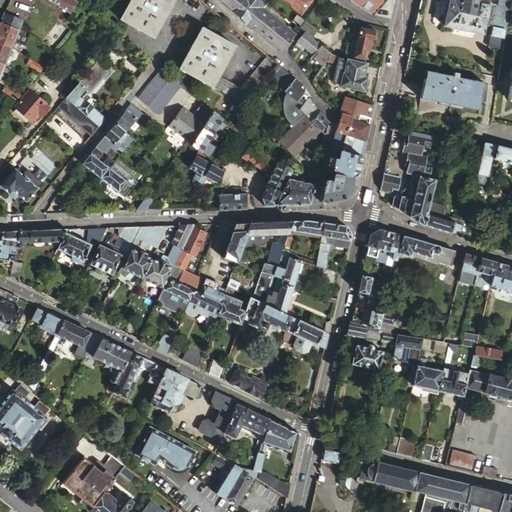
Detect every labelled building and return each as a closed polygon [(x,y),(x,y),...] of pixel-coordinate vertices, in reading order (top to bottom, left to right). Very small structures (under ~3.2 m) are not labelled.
[(78,0),(50,0),(52,1),(53,0),(69,10),(70,9),(74,12),(81,2),(78,0)] [(130,0),(120,19),(153,38),(174,0),(130,0)] [(286,25),(285,26),(283,28),(251,3),(248,0),(219,0),(280,49),(291,35),(289,34),(292,30),(286,25)] [(248,0),(251,3),(283,28),(285,26),(262,8),(265,5),(258,0),(248,0)] [(283,0),(301,15),(313,1),(311,0),(283,0)] [(350,0),(359,7),(372,16),(385,0),(350,0)] [(446,13),(444,25),(462,29),(483,34),(485,25),(490,3),(488,1),(482,0),(448,0),(447,7),(445,6),(443,12),(446,13)] [(503,49),(506,26),(510,0),(498,0),(497,5),(493,27),(492,33),(490,46),(503,49)] [(497,5),(490,3),(485,25),(493,27),(497,5)] [(4,12),(0,22),(19,30),(24,19),(4,12)] [(296,15),(292,20),(295,23),(299,26),(303,21),(296,15)] [(19,30),(0,22),(0,42),(12,47),(19,30)] [(359,27),(352,58),(364,61),(364,60),(365,54),(366,51),(368,52),(371,40),(374,39),(375,33),(373,31),(373,30),(359,27)] [(269,75),(278,64),(267,56),(240,88),(218,76),(234,46),(201,28),(178,69),(244,105),(247,101),(269,75)] [(304,32),(297,41),(305,48),(313,39),(305,33),(304,32)] [(118,37),(113,43),(123,52),(128,45),(118,37)] [(307,50),(314,55),(322,45),(315,40),(313,39),(305,48),(307,50)] [(12,47),(0,42),(0,60),(5,63),(12,47)] [(323,46),(322,45),(314,55),(312,57),(322,65),(331,53),(323,46)] [(33,65),(36,60),(29,56),(26,61),(33,65)] [(366,63),(340,57),(333,83),(340,85),(339,86),(362,92),(366,77),(363,77),(364,70),(366,63)] [(39,70),(43,64),(36,60),(33,65),(39,70)] [(99,62),(80,84),(91,93),(110,72),(99,62)] [(305,87),(278,64),(269,75),(280,84),(291,94),(295,90),(302,95),(304,93),(305,87)] [(166,85),(171,79),(160,70),(155,76),(166,85)] [(423,86),(420,98),(449,104),(479,110),(484,82),(458,77),(458,73),(454,72),(453,76),(426,71),(423,86)] [(151,82),(161,90),(166,85),(155,76),(151,82)] [(176,93),(181,87),(171,79),(166,85),(176,93)] [(161,91),(161,90),(151,82),(146,88),(157,96),(161,91)] [(14,89),(6,84),(3,90),(11,94),(14,89)] [(77,84),(65,98),(98,126),(104,119),(92,110),(91,110),(90,107),(85,103),(82,103),(82,102),(77,97),(79,95),(84,90),(77,84)] [(171,99),(176,93),(166,85),(161,90),(161,91),(171,99)] [(142,93),(152,101),(157,96),(146,88),(142,93)] [(16,98),(20,93),(14,89),(11,94),(16,98)] [(28,89),(13,106),(33,123),(48,106),(47,106),(48,104),(42,99),(41,100),(28,89)] [(291,94),(298,99),(302,95),(295,90),(291,94)] [(161,91),(157,96),(167,104),(171,99),(161,91)] [(148,107),(152,101),(142,93),(137,99),(148,107)] [(157,96),(152,101),(163,110),(167,104),(157,96)] [(346,97),(341,112),(343,113),(351,115),(353,116),(352,118),(362,121),(368,123),(372,105),(360,101),(346,97)] [(98,126),(65,98),(56,108),(90,136),(98,126)] [(319,129),(321,131),(328,123),(306,100),(299,108),(303,113),(309,119),(318,128),(319,129)] [(152,101),(148,107),(158,116),(163,110),(152,101)] [(135,118),(134,119),(136,121),(142,114),(130,104),(124,110),(135,118)] [(119,127),(124,131),(134,119),(135,118),(124,110),(114,123),(119,127)] [(217,126),(221,119),(212,111),(201,128),(211,135),(217,126)] [(293,154),(319,129),(318,128),(309,119),(303,113),(287,128),(289,130),(285,135),(283,133),(277,139),(285,146),(293,154)] [(343,113),(336,131),(345,134),(351,115),(343,113)] [(354,137),(365,141),(368,123),(362,121),(352,118),(353,116),(351,115),(345,134),(354,137)] [(221,119),(217,126),(229,135),(234,129),(225,121),(221,119)] [(111,148),(124,131),(119,127),(114,123),(109,129),(100,140),(111,148)] [(201,128),(191,144),(196,148),(197,149),(201,152),(211,135),(201,128)] [(406,173),(413,174),(422,177),(429,178),(434,157),(429,156),(434,135),(410,130),(410,132),(409,132),(408,138),(406,138),(403,150),(408,151),(405,165),(408,165),(406,173)] [(349,152),(362,155),(365,141),(354,137),(345,134),(336,131),(334,140),(333,142),(340,144),(339,149),(349,152)] [(257,148),(244,137),(241,143),(235,152),(235,153),(261,169),(265,164),(270,158),(256,149),(257,148)] [(94,148),(104,156),(111,148),(100,140),(94,148)] [(480,159),(484,143),(474,140),(470,156),(480,159)] [(511,149),(492,145),(484,143),(480,159),(474,182),(483,184),(485,175),(486,175),(494,157),(496,157),(495,159),(505,162),(505,163),(511,165),(511,164),(511,149)] [(195,150),(190,146),(186,144),(182,149),(191,156),(195,150)] [(143,146),(139,151),(145,156),(149,151),(143,146)] [(337,156),(339,149),(332,147),(330,154),(337,156)] [(100,178),(105,171),(112,162),(104,156),(94,148),(86,158),(82,163),(100,178)] [(111,148),(104,156),(112,162),(119,155),(111,148)] [(319,200),(321,203),(322,203),(325,202),(346,199),(354,193),(362,155),(349,152),(339,149),(337,156),(330,154),(327,165),(333,166),(332,169),(334,172),(332,180),(327,179),(324,181),(319,200)] [(216,183),(222,171),(215,166),(202,159),(203,157),(198,154),(197,157),(195,156),(189,167),(197,172),(206,177),(216,183)] [(112,162),(105,171),(100,178),(103,180),(113,189),(121,195),(125,198),(134,186),(140,191),(150,179),(126,160),(119,155),(112,162)] [(224,167),(227,162),(218,155),(214,160),(224,167)] [(290,173),(292,170),(277,163),(267,184),(282,191),(285,185),(290,173)] [(21,175),(19,174),(12,168),(0,182),(0,187),(7,194),(6,195),(12,201),(17,195),(21,198),(24,201),(36,188),(26,180),(27,179),(22,175),(21,175)] [(24,169),(19,174),(21,175),(22,175),(27,179),(26,180),(36,188),(40,183),(24,169)] [(201,185),(206,177),(197,172),(192,179),(192,182),(193,185),(196,186),(199,186),(201,185)] [(279,198),(275,205),(280,205),(309,204),(312,193),(314,183),(297,179),(296,174),(292,173),(290,173),(285,185),(282,191),(279,198)] [(384,173),(381,188),(382,188),(384,192),(389,193),(392,191),(393,191),(394,189),(399,190),(402,177),(384,173)] [(423,224),(426,212),(427,209),(429,200),(431,195),(435,179),(429,178),(422,177),(413,174),(410,183),(412,186),(412,188),(406,186),(405,187),(404,191),(401,191),(400,196),(398,196),(397,198),(395,197),(394,198),(393,204),(393,206),(395,206),(395,207),(409,216),(423,224)] [(260,198),(264,206),(265,205),(275,205),(279,198),(282,191),(267,184),(260,198)] [(154,198),(148,193),(143,200),(134,211),(144,210),(154,198)] [(218,194),(219,209),(219,210),(254,209),(254,207),(252,207),(250,206),(249,204),(249,201),(249,200),(249,199),(249,193),(246,193),(218,194)] [(429,200),(427,209),(426,212),(423,224),(434,228),(454,234),(455,231),(460,232),(463,221),(443,214),(445,208),(443,204),(429,200)] [(308,220),(292,221),(290,229),(308,233),(321,236),(323,223),(308,220)] [(284,221),(249,223),(244,235),(251,234),(282,234),(288,233),(290,229),(292,221),(284,221)] [(249,223),(234,223),(222,258),(235,262),(237,256),(241,245),(244,235),(249,223)] [(321,236),(314,265),(323,267),(324,268),(329,245),(334,246),(334,245),(341,246),(348,247),(351,234),(347,226),(343,226),(323,223),(321,236)] [(178,247),(182,249),(192,226),(193,225),(180,225),(171,243),(174,245),(178,247)] [(153,226),(140,227),(132,244),(118,272),(125,275),(128,275),(130,272),(141,278),(151,258),(146,256),(147,253),(137,249),(136,251),(133,249),(136,243),(137,243),(139,239),(145,243),(153,226)] [(206,233),(192,226),(182,249),(181,249),(195,255),(206,233)] [(132,244),(140,227),(122,227),(123,240),(132,244)] [(66,230),(59,245),(57,249),(72,257),(71,259),(71,260),(79,264),(80,264),(82,261),(83,262),(91,245),(82,241),(68,235),(70,229),(66,230)] [(68,235),(82,241),(85,236),(84,229),(75,229),(70,229),(68,235)] [(374,263),(375,258),(378,249),(381,235),(382,230),(379,229),(370,235),(364,261),(374,263)] [(66,230),(19,231),(16,247),(20,248),(22,247),(22,242),(52,241),(52,245),(59,245),(66,230)] [(393,233),(382,230),(381,235),(378,249),(375,258),(386,260),(389,251),(391,242),(393,233)] [(19,231),(2,232),(1,241),(0,245),(0,258),(8,260),(9,258),(13,259),(16,247),(19,231)] [(467,240),(469,240),(471,234),(463,232),(461,238),(467,240)] [(274,272),(280,255),(282,250),(288,233),(282,234),(279,242),(273,240),(263,269),(259,268),(249,297),(250,298),(260,302),(263,303),(266,294),(271,281),(274,272)] [(395,263),(397,256),(403,235),(399,234),(393,233),(391,242),(389,251),(386,260),(395,263)] [(244,235),(241,245),(247,245),(251,234),(244,235)] [(403,235),(397,256),(410,260),(411,255),(450,268),(455,250),(420,240),(403,235)] [(121,255),(99,245),(89,264),(111,275),(121,255)] [(178,247),(174,245),(172,249),(179,253),(181,249),(182,249),(178,247)] [(179,253),(172,249),(167,258),(162,255),(159,259),(157,258),(155,260),(151,258),(141,278),(162,288),(167,278),(174,264),(179,253)] [(481,257),(465,253),(460,271),(476,276),(477,271),(481,257)] [(300,261),(289,257),(285,256),(279,274),(274,272),(271,281),(280,284),(292,287),(300,261)] [(497,262),(481,257),(477,271),(493,276),(494,270),(497,262)] [(232,269),(235,262),(222,258),(220,265),(232,269)] [(21,263),(13,261),(12,263),(10,276),(18,278),(21,263)] [(494,270),(493,276),(491,285),(511,291),(511,266),(497,262),(494,270)] [(167,278),(191,290),(196,277),(197,277),(183,270),(184,269),(174,264),(167,278)] [(361,274),(357,292),(367,294),(368,287),(369,284),(373,267),(370,266),(367,276),(361,274)] [(324,268),(323,267),(320,277),(334,281),(337,272),(324,268)] [(191,290),(195,291),(220,304),(224,291),(217,287),(196,277),(191,290)] [(190,302),(195,291),(191,290),(167,278),(162,288),(157,299),(162,301),(167,300),(170,292),(181,297),(179,301),(180,304),(186,306),(188,306),(190,302)] [(284,313),(284,310),(292,288),(292,287),(280,284),(278,293),(272,291),(271,296),(266,294),(263,303),(267,306),(279,311),(284,313)] [(224,291),(220,304),(216,315),(225,318),(225,319),(230,321),(230,320),(239,324),(241,318),(249,297),(245,295),(242,302),(231,297),(233,290),(226,286),(224,291)] [(368,287),(367,294),(376,297),(377,295),(378,289),(368,287)] [(216,315),(220,304),(195,291),(190,302),(210,311),(204,327),(205,329),(211,331),(216,315)] [(6,292),(0,303),(0,320),(13,326),(21,309),(14,305),(18,298),(6,292)] [(290,316),(284,313),(279,311),(267,306),(266,310),(263,309),(263,307),(259,305),(260,302),(250,298),(249,297),(241,318),(248,322),(247,324),(258,329),(260,327),(262,321),(267,324),(284,332),(285,330),(290,316)] [(349,321),(348,325),(378,330),(380,323),(383,311),(373,309),(375,304),(375,301),(368,299),(365,310),(369,311),(365,324),(361,323),(351,321),(349,321)] [(401,309),(384,305),(384,306),(383,311),(380,323),(394,327),(396,317),(399,318),(401,309)] [(63,319),(36,306),(32,314),(29,319),(39,324),(49,329),(56,333),(63,319)] [(365,310),(361,323),(365,324),(369,311),(365,310)] [(316,328),(307,324),(299,320),(292,317),(290,316),(285,330),(292,333),(291,334),(316,346),(317,345),(324,348),(328,333),(323,331),(316,328)] [(311,316),(307,324),(316,328),(323,331),(326,323),(311,316)] [(94,335),(63,319),(56,333),(47,349),(28,386),(30,389),(32,391),(52,353),(51,353),(60,336),(78,345),(74,353),(83,358),(87,349),(91,340),(94,335)] [(348,325),(346,333),(360,336),(361,331),(365,332),(364,336),(382,340),(380,346),(392,348),(395,333),(378,330),(348,325)] [(168,354),(171,346),(177,332),(169,328),(166,335),(163,333),(155,348),(168,354)] [(461,344),(475,347),(478,335),(464,332),(461,344)] [(421,338),(395,333),(392,348),(390,358),(397,359),(399,357),(400,350),(399,347),(406,348),(403,362),(405,365),(408,366),(406,371),(404,373),(400,393),(402,393),(400,400),(407,401),(411,385),(416,364),(416,362),(419,349),(421,338)] [(113,344),(94,335),(91,340),(87,349),(114,362),(112,365),(112,367),(116,369),(113,377),(118,379),(123,369),(130,352),(113,344)] [(443,343),(437,342),(431,340),(423,338),(421,338),(419,349),(445,355),(448,344),(443,343)] [(477,342),(475,350),(476,351),(482,352),(485,353),(502,356),(503,348),(477,342)] [(367,345),(366,347),(355,344),(350,363),(378,370),(383,351),(373,348),(373,347),(373,346),(372,345),(371,344),(370,344),(369,344),(368,344),(367,345)] [(460,347),(448,344),(445,355),(442,371),(437,392),(462,398),(463,394),(468,376),(458,373),(457,372),(451,370),(451,371),(447,370),(448,365),(448,364),(450,354),(454,355),(455,350),(459,351),(460,347)] [(180,351),(171,346),(168,354),(176,358),(180,351)] [(183,361),(198,368),(203,353),(189,347),(183,361)] [(475,350),(474,350),(473,354),(470,366),(478,368),(482,352),(476,351),(475,350)] [(123,369),(118,379),(112,393),(125,398),(129,389),(128,388),(131,380),(132,380),(134,375),(133,375),(138,365),(139,366),(143,358),(130,352),(123,369)] [(143,358),(139,366),(151,371),(152,369),(153,368),(154,369),(156,364),(150,361),(143,358)] [(208,373),(220,379),(225,364),(213,359),(208,373)] [(159,381),(165,369),(156,364),(154,369),(153,368),(152,369),(151,371),(149,375),(150,376),(159,381)] [(416,364),(411,385),(421,388),(421,390),(434,394),(434,391),(437,392),(442,371),(416,364)] [(229,383),(261,398),(264,391),(266,386),(259,382),(244,375),(245,372),(237,368),(236,371),(235,370),(229,383)] [(202,386),(165,369),(159,381),(149,405),(169,414),(169,413),(170,413),(171,413),(173,413),(174,412),(175,411),(176,409),(176,407),(175,405),(175,404),(174,403),(173,403),(177,402),(180,395),(186,394),(193,398),(197,396),(202,386)] [(511,399),(511,380),(510,380),(510,378),(509,376),(502,375),(501,378),(469,371),(468,376),(463,394),(462,398),(467,399),(467,398),(469,390),(501,397),(511,399)] [(261,398),(271,403),(275,388),(266,384),(266,386),(264,391),(261,398)] [(0,403),(0,433),(8,440),(20,449),(37,427),(40,430),(48,420),(45,417),(46,417),(11,389),(0,403)] [(37,395),(32,391),(30,389),(26,394),(32,400),(37,395)] [(469,390),(467,398),(492,403),(511,407),(511,399),(501,397),(469,390)] [(462,398),(455,424),(464,426),(470,400),(467,399),(462,398)] [(269,418),(235,402),(225,427),(222,434),(234,440),(239,430),(240,427),(249,432),(250,431),(251,429),(264,435),(269,418)] [(296,431),(269,418),(264,435),(262,441),(262,443),(289,452),(296,431)] [(77,445),(86,435),(84,434),(83,433),(71,424),(63,434),(77,445)] [(86,435),(92,440),(95,434),(98,427),(93,424),(91,427),(88,429),(84,434),(86,435)] [(493,424),(488,443),(492,444),(497,425),(493,424)] [(239,430),(262,441),(264,435),(251,429),(250,431),(249,432),(240,427),(239,430)] [(186,469),(195,453),(149,428),(134,455),(154,465),(159,460),(172,472),(175,473),(179,473),(180,473),(183,472),(185,470),(186,469)] [(0,439),(5,444),(8,440),(0,433),(0,439)] [(95,434),(92,440),(99,446),(101,442),(99,441),(101,437),(95,434)] [(391,435),(387,451),(396,453),(400,437),(391,435)] [(396,453),(413,457),(417,442),(400,437),(396,453)] [(433,446),(424,443),(421,459),(430,461),(433,446)] [(324,447),(321,458),(337,462),(340,451),(324,447)] [(452,449),(449,464),(471,469),(475,454),(452,449)] [(126,467),(123,465),(118,461),(112,457),(104,466),(99,461),(97,461),(94,466),(84,458),(63,483),(82,498),(81,500),(80,502),(79,504),(79,506),(79,508),(80,510),(82,511),(84,511),(87,511),(89,510),(90,510),(97,502),(105,492),(116,479),(126,467)] [(231,464),(218,457),(213,466),(220,469),(223,464),(229,468),(213,494),(235,506),(253,477),(242,470),(231,464)] [(475,511),(477,505),(496,510),(494,511),(511,511),(511,494),(363,457),(358,476),(414,491),(415,489),(425,492),(419,511),(475,511)] [(242,470),(253,477),(257,479),(258,471),(241,468),(231,464),(242,470)] [(485,465),(483,473),(495,476),(497,469),(485,465)] [(126,467),(116,479),(129,491),(139,478),(126,467)] [(286,497),(289,486),(276,478),(271,487),(286,497)] [(90,510),(92,511),(125,511),(133,503),(124,496),(123,497),(119,494),(114,499),(105,492),(97,502),(90,510)] [(170,511),(166,508),(163,511),(149,501),(139,511),(170,511)]
